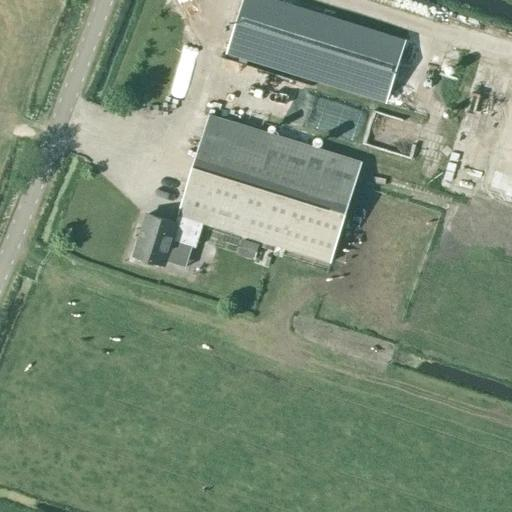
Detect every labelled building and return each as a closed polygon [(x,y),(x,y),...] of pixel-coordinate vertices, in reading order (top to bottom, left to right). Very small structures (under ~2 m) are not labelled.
[(385,102),(404,40),(274,0),(244,0),(228,52),(385,102)] [(190,10),(162,1),(144,58),(148,59),(141,81),(153,85),(157,75),(167,79),(190,10)] [(501,194),(511,193),(511,113),(508,114),(510,154),(499,155),(501,194)] [(331,262),(362,162),(209,115),(178,214),(182,216),(180,224),(148,214),(135,256),(163,264),(171,240),(195,247),(203,222),(331,262)] [(411,163),(418,119),(404,117),(398,161),(411,163)] [(394,173),(395,168),(373,166),(372,189),(424,193),(425,180),(408,178),(408,174),(394,173)] [(242,237),(237,253),(252,258),(258,243),(242,237)]
